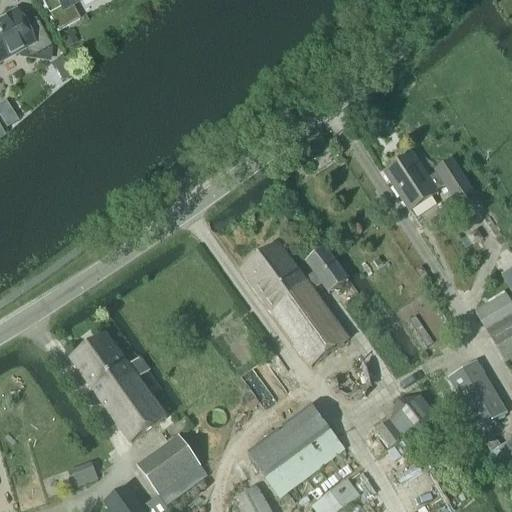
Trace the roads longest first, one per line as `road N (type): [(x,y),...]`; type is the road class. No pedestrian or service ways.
road 1 (tertiary): [(131,252),(398,55),(447,0)]
road 2 (tertiary): [(131,252),(0,336)]
